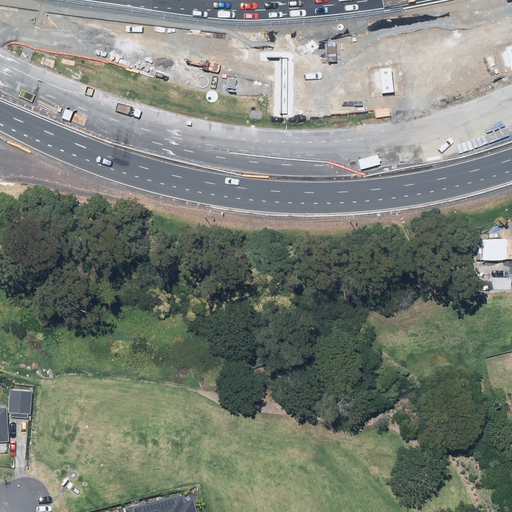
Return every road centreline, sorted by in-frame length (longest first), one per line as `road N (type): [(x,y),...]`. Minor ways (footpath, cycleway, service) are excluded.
road 1 (primary): [(511,163),(372,195),(243,194),(85,154),(0,114)]
road 2 (primary): [(0,17),(123,51),(321,74),(511,46)]
road 3 (primary): [(511,77),(353,104),(281,103),(119,81),(0,53)]
road 4 (primary): [(167,0),(324,0)]
